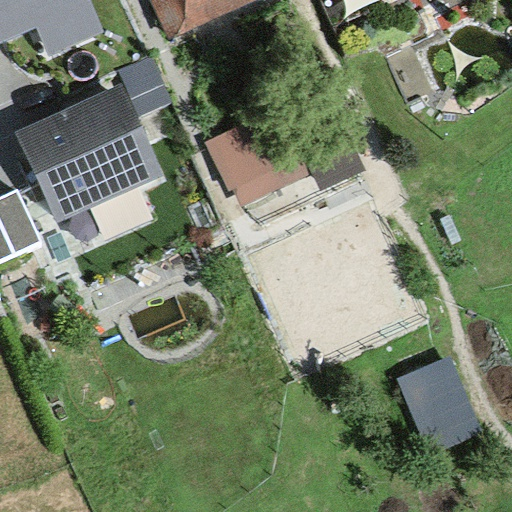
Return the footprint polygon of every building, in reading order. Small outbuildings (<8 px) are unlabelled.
[(86,33),(72,0),(0,0),(0,38),(30,26),(41,52),(86,33)] [(148,0),(163,35),(246,0),(148,0)] [(160,144),(189,133),(161,63),(132,74),(160,144)] [(148,169),(110,85),(15,127),(53,211),(148,169)] [(300,171),(273,111),(196,145),(223,206),(300,171)] [(0,296),(6,294),(0,278),(0,267),(52,246),(28,191),(0,203),(0,296)] [(412,377),(439,452),(490,434),(463,358),(412,377)]
